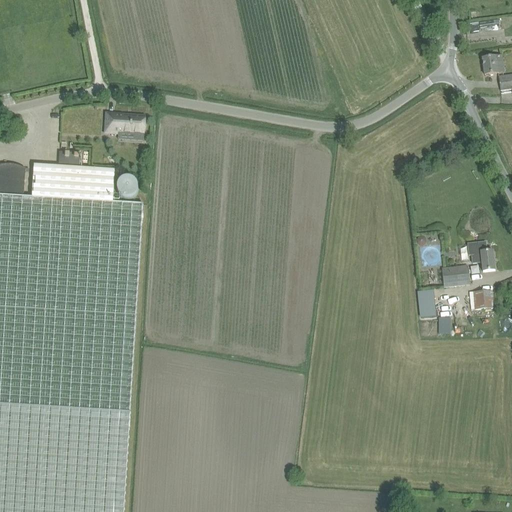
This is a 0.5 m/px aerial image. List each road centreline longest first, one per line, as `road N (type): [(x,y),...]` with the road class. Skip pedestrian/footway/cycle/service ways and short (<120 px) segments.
road 1 (unclassified): [(448,69),(381,114),(337,127),(99,91),(42,102)]
road 2 (unclassified): [(511,187),(448,69)]
